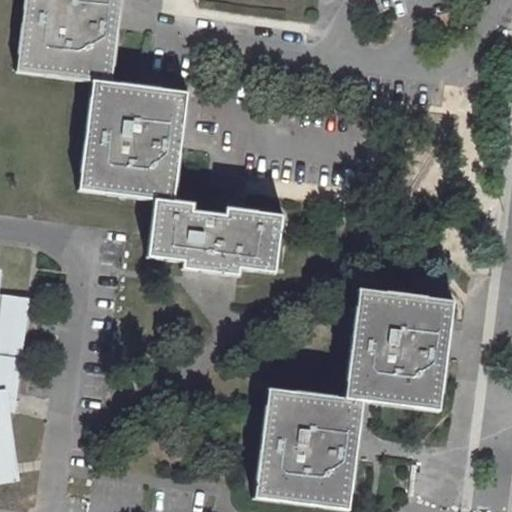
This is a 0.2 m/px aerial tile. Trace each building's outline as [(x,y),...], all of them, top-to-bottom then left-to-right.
[(25,0),(16,72),(91,83),(109,85),(120,0),(25,0)] [(91,83),(77,190),(154,201),(172,203),(185,95),(109,85),(91,83)] [(224,218),(189,214),(190,205),(172,203),(154,201),(147,258),(182,262),(181,269),(237,277),(238,269),(272,274),(280,217),(225,210),(224,218)] [(356,291),(342,399),(361,401),(436,411),(449,303),(356,291)] [(17,347),(21,302),(0,300),(0,465),(13,464),(6,400),(10,400),(13,357),(10,357),(11,347),(14,347),(17,347)] [(267,389),(253,499),(347,510),(361,401),(342,399),(267,389)]
